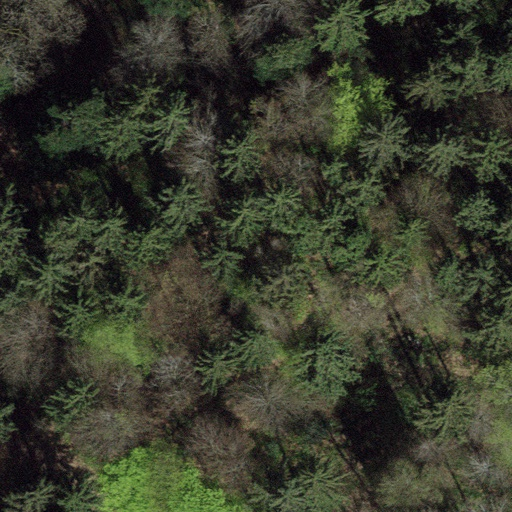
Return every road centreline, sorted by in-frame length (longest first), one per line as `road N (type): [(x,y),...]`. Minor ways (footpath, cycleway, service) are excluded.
road 1 (motorway): [(0,506),(511,229)]
road 2 (track): [(0,387),(104,511)]
road 3 (motorway): [(139,0),(0,72)]
